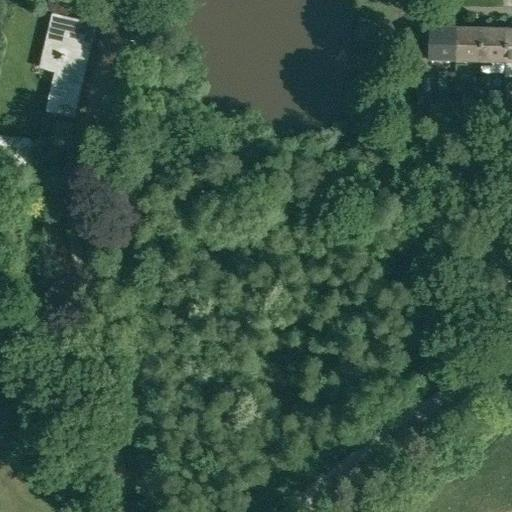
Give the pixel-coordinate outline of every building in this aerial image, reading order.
[(61,69),(50,113),(66,117),(71,98),(75,99),(92,27),(56,19),(45,65),(61,69)] [(430,61),(456,62),(457,27),(431,26),(430,61)] [(456,62),(482,63),(483,27),(457,27),(456,62)] [(482,63),(507,63),(508,28),(483,27),(482,63)] [(431,98),(431,109),(456,109),(456,99),(431,98)] [(456,109),(481,110),(481,100),(456,99),(456,109)] [(481,110),(506,111),(507,100),(481,100),(481,110)] [(73,292),(54,299),(63,320),(82,314),(73,292)]
